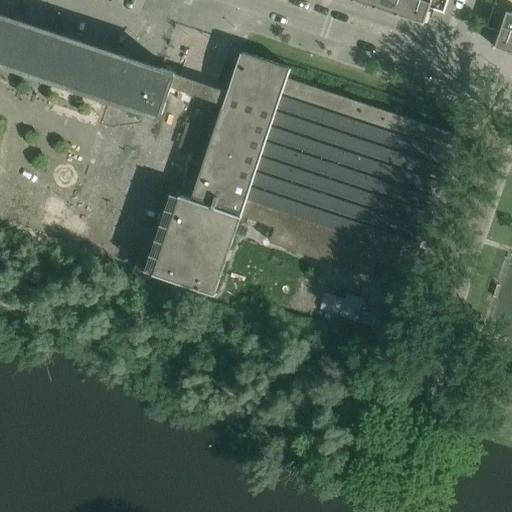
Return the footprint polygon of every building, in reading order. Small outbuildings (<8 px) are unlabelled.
[(384,0),(360,0),(359,3),(381,10),(384,0)] [(408,0),(384,0),(381,10),(402,17),(408,0)] [(433,0),(408,0),(402,17),(425,25),(433,0)] [(496,48),(511,53),(511,13),(508,12),(496,48)] [(411,273),(448,163),(457,135),(289,79),(292,69),(243,52),(230,92),(198,81),(176,74),(161,69),(0,15),(0,61),(163,115),(172,88),(225,105),(193,200),(181,196),(154,275),(216,296),(243,217),(276,228),(271,243),(372,277),(377,262),(411,273)] [(362,311),(366,297),(349,292),(347,298),(327,292),(322,309),(375,325),(377,315),(362,311)]
